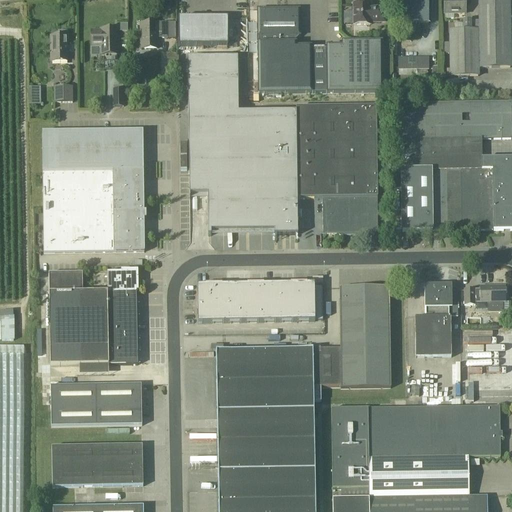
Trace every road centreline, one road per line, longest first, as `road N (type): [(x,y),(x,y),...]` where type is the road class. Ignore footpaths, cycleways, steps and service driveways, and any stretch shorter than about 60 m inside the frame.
road 1 (unclassified): [(182,270),(207,262),(511,258)]
road 2 (unclassified): [(182,270),(174,128),(160,116),(72,116)]
road 3 (unclassified): [(178,511),(173,290),(182,270)]
